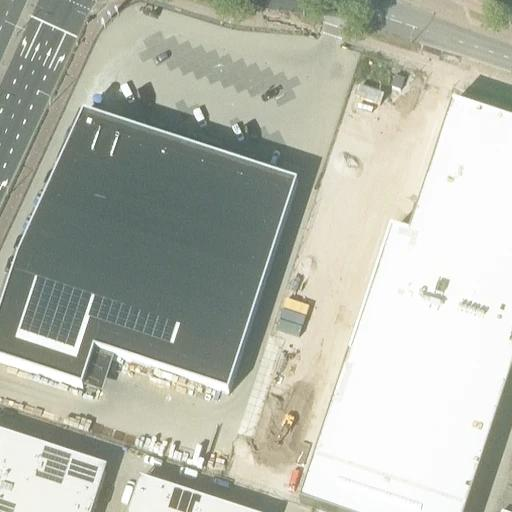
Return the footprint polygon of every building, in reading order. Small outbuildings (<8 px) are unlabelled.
[(396,77),(392,89),(401,92),(405,81),(396,77)] [(358,333),(301,506),(315,510),(320,511),(469,511),(511,381),(511,307),(499,304),(511,265),(511,126),(434,101),(389,239),(391,240),(360,334),(358,333)] [(18,260),(0,315),(0,363),(83,391),(96,352),(229,396),(298,185),(84,115),(18,260)] [(0,471),(11,437),(9,436),(9,437),(0,433),(0,471)] [(11,437),(0,471),(0,476),(31,487),(43,447),(41,447),(30,443),(25,441),(25,442),(14,438),(11,437)] [(43,447),(31,487),(62,497),(75,458),(73,457),(73,458),(61,454),(62,453),(57,452),(46,449),(46,448),(43,447)] [(75,458),(62,497),(96,508),(97,506),(96,506),(101,491),(103,487),(102,487),(106,475),(102,467),(93,464),(94,464),(89,462),(89,463),(77,459),(78,459),(75,458)] [(0,511),(22,511),(31,487),(0,476),(0,511)] [(166,511),(173,490),(171,489),(171,490),(159,486),(160,485),(155,484),(146,482),(138,486),(135,497),(134,497),(133,502),(129,511),(166,511)] [(31,487),(22,511),(94,511),(95,510),(96,508),(62,497),(31,487)] [(173,490),(166,511),(201,511),(205,500),(203,500),(191,496),(187,494),(187,495),(175,491),(176,491),(173,490)] [(205,500),(201,511),(236,511),(237,511),(235,510),(223,507),(223,506),(219,505),(207,501),(205,500)]
